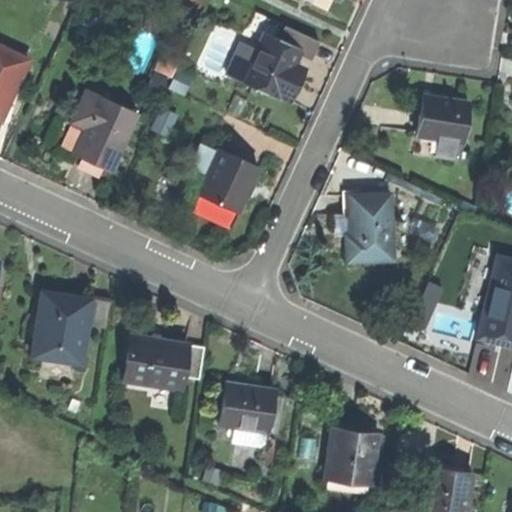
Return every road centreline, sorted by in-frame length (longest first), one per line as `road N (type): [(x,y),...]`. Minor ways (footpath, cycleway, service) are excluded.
road 1 (residential): [(245,304),(511,433)]
road 2 (residential): [(245,304),(357,55)]
road 3 (residential): [(0,190),(245,304)]
